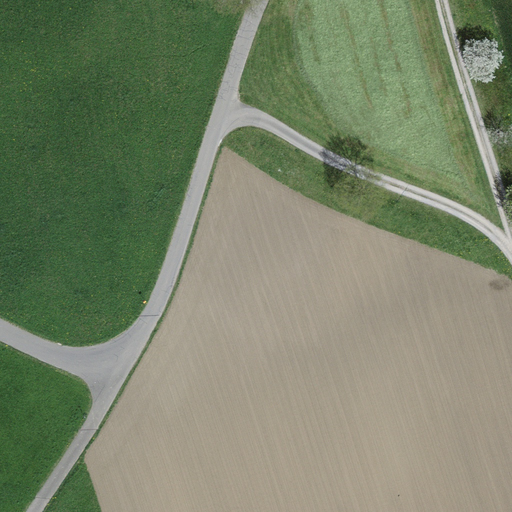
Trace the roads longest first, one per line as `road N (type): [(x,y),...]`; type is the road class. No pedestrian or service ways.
road 1 (unclassified): [(260,0),(179,251),(116,376)]
road 2 (unclassified): [(116,376),(29,511)]
road 3 (tertiary): [(116,376),(0,331)]
